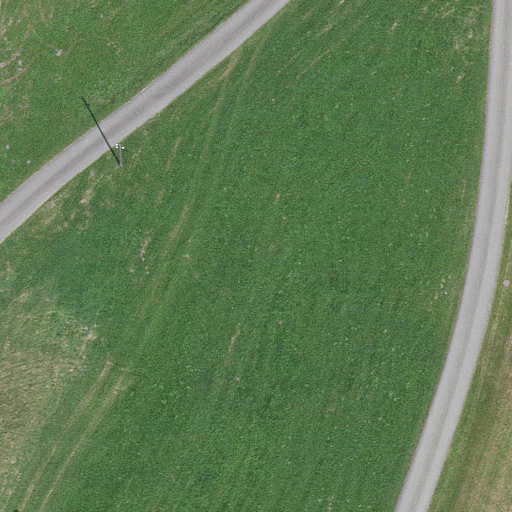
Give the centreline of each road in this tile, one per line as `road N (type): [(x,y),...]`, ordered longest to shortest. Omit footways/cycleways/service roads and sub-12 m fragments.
road 1 (track): [(507,0),(496,190),(475,320),(414,511)]
road 2 (track): [(276,0),(198,72),(19,205),(0,229)]
